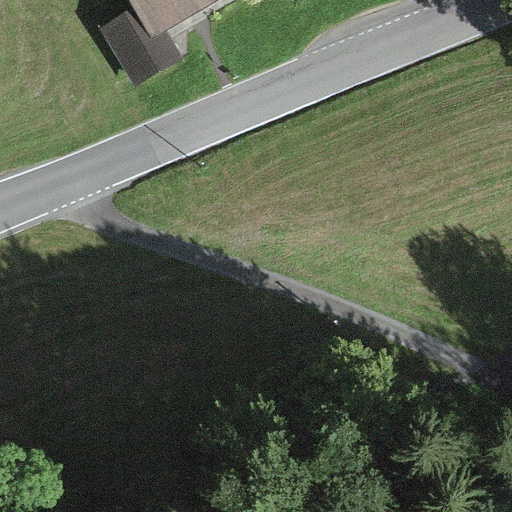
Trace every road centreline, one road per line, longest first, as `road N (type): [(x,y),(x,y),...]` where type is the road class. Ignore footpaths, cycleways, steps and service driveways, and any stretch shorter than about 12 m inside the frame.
road 1 (tertiary): [(504,0),(0,210)]
road 2 (track): [(53,189),(511,381)]
